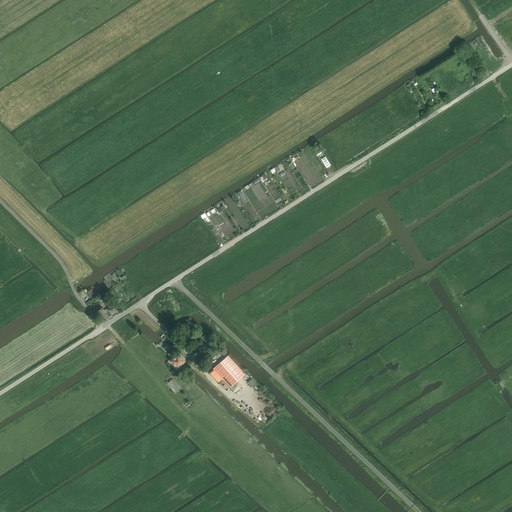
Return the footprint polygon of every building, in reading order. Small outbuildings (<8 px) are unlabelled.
[(426,86),(423,89),(429,98),(432,96),(426,86)] [(326,157),(321,159),(327,168),(331,165),(326,157)] [(308,179),(311,183),(322,176),(320,172),(308,179)] [(247,200),(241,191),(237,193),(243,203),(247,200)] [(242,210),(233,213),(236,223),(245,220),(242,210)] [(96,294),(92,289),(86,293),(89,298),(96,294)] [(110,299),(106,302),(110,308),(114,306),(110,299)] [(99,317),(106,312),(108,311),(107,309),(104,310),(102,307),(96,312),(99,317)] [(106,312),(99,317),(102,321),(111,316),(109,313),(107,315),(106,312)] [(187,332),(192,338),(197,334),(191,328),(187,332)] [(208,345),(211,343),(204,335),(201,337),(208,345)] [(178,354),(171,361),(174,364),(174,365),(176,367),(177,367),(178,368),(184,361),(178,354)] [(244,374),(228,355),(213,369),(230,387),(244,374)] [(252,378),(247,383),(253,389),(255,386),(254,385),(256,383),(252,378)] [(175,393),(181,388),(172,379),(167,384),(175,393)]
